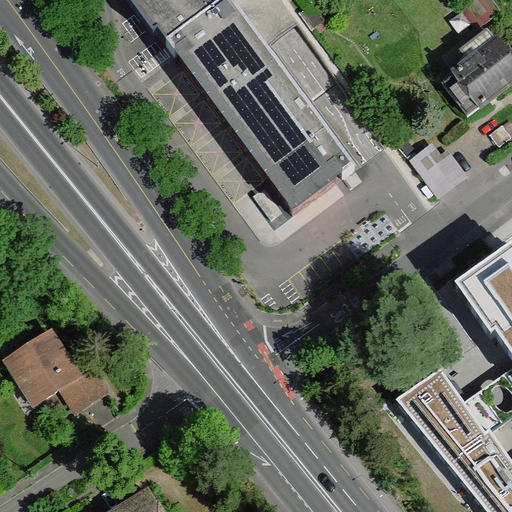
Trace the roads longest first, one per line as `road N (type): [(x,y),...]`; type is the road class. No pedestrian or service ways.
road 1 (residential): [(430,243),(396,197),(383,192),(286,259),(253,259),(118,68),(106,0)]
road 2 (primary): [(254,367),(157,212),(5,0)]
road 3 (primary): [(0,175),(203,389)]
road 4 (primary): [(0,93),(155,285)]
road 5 (residential): [(19,511),(203,389)]
road 6 (primary): [(304,441),(155,285)]
road 7 (residential): [(254,367),(430,243)]
road 8 (primary): [(155,285),(274,460)]
